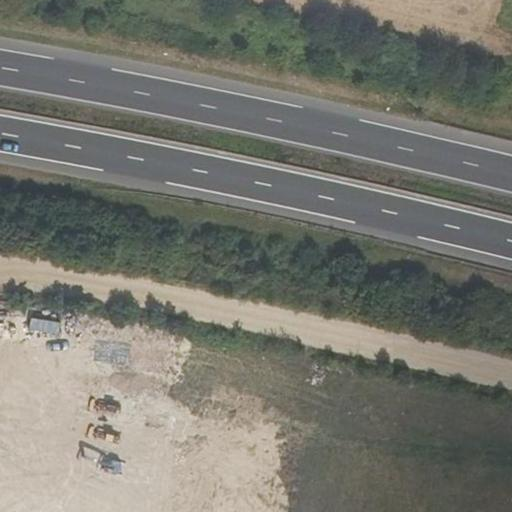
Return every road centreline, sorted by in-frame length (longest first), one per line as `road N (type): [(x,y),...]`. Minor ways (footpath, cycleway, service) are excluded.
road 1 (trunk): [(0,133),(511,241)]
road 2 (trunk): [(511,176),(0,71)]
road 3 (track): [(0,293),(511,379)]
